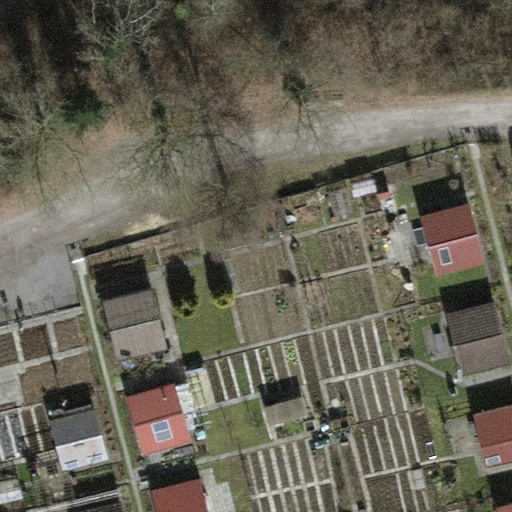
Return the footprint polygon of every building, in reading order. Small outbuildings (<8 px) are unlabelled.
[(472,203),(420,217),(436,278),(488,264),(472,203)] [(104,305),(121,363),(171,349),(154,291),(104,305)] [(446,315),(465,381),(511,367),(511,352),(497,301),(446,315)] [(128,395),(142,457),(193,445),(179,383),(128,395)] [(51,415),(65,471),(111,460),(96,403),(51,415)] [(488,469),(511,462),(511,404),(473,415),(488,469)] [(211,511),(203,477),(151,490),(156,511),(211,511)] [(123,511),(121,500),(74,511),(123,511)] [(497,511),(511,511),(511,502),(496,507),(497,511)]
